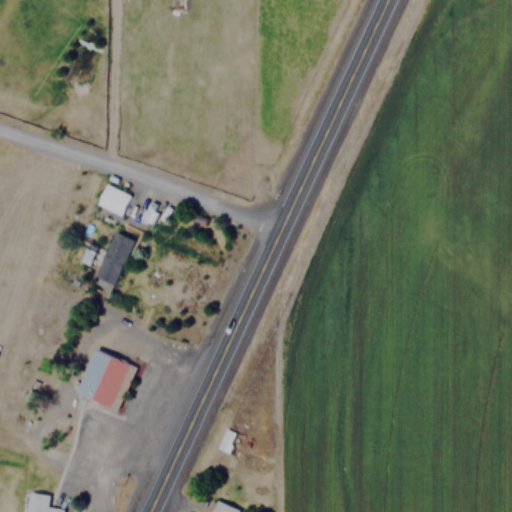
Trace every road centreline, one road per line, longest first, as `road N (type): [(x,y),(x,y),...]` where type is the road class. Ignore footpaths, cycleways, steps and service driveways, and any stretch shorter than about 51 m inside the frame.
road 1 (trunk): [(149,511),(386,0)]
road 2 (residential): [(281,229),(0,129)]
